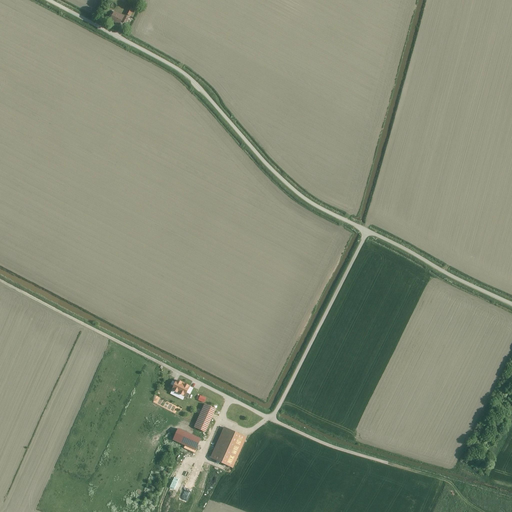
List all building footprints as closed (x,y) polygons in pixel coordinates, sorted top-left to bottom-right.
[(124,16),(114,12),(110,21),(120,26),(124,16)] [(174,386),(173,390),(185,396),(187,393),(190,387),(178,380),(176,383),(174,386)] [(204,405),(194,427),(202,430),(212,409),(204,405)] [(178,427),(173,438),(197,449),(202,437),(178,427)] [(231,469),(245,438),(222,428),(209,459),(231,469)]
